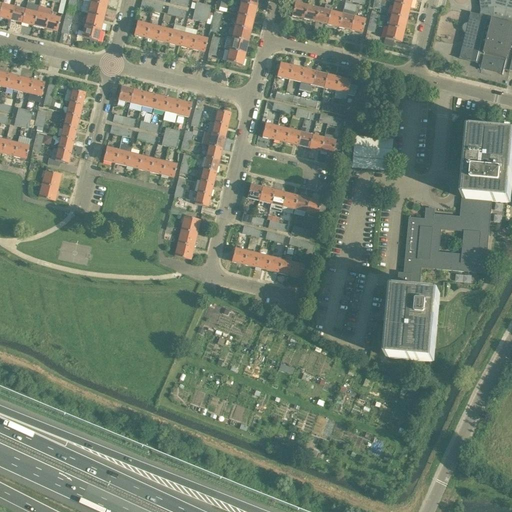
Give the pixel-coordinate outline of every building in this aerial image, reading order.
[(76,0),(68,0),(67,6),(75,8),(76,0)] [(229,1),(224,0),(220,0),(219,8),(227,10),(229,1)] [(382,1),(377,0),(373,0),(372,8),(379,10),(382,1)] [(459,58),(459,59),(482,64),(480,70),(481,70),(481,69),(502,74),(502,75),(504,70),(511,71),(511,0),(479,0),(481,11),(480,15),(470,13),(470,14),(471,14),(469,24),(468,24),(467,24),(466,24),(465,24),(464,25),(463,26),(463,27),(463,28),(462,28),(462,29),(463,30),(463,31),(463,32),(464,32),(465,33),(466,34),(460,59),(459,58)] [(152,11),(154,4),(142,1),(140,8),(152,11)] [(353,10),(354,3),(343,2),(342,8),(353,10)] [(90,3),(87,14),(103,18),(106,7),(90,3)] [(196,3),(194,12),(201,13),(203,4),(196,3)] [(303,19),(306,6),(294,3),(291,16),(303,19)] [(163,6),(154,4),(152,11),(161,13),(163,6)] [(203,4),(201,13),(208,15),(211,6),(203,4)] [(240,4),(237,15),(253,19),(256,8),(240,4)] [(409,8),(393,4),(390,16),(406,20),(409,8)] [(1,5),(0,10),(0,18),(10,21),(13,7),(1,5)] [(318,9),(315,22),(327,25),(330,12),(331,6),(325,5),(324,10),(318,9)] [(47,14),(48,8),(38,6),(37,11),(47,14)] [(318,9),(306,6),(303,19),(315,22),(318,9)] [(13,7),(10,21),(22,24),(25,10),(13,7)] [(175,17),(177,9),(168,7),(167,15),(175,17)] [(177,9),(175,17),(184,19),(186,12),(177,9)] [(36,13),(25,10),(22,24),(33,27),(36,13)] [(341,15),(338,28),(350,31),(353,17),(354,13),(343,10),(341,15)] [(64,21),(71,22),(73,14),(66,12),(64,21)] [(201,13),(194,12),(192,20),(199,22),(201,13)] [(330,12),(327,25),(338,28),(341,15),(330,12)] [(36,13),(33,27),(45,29),(48,16),(36,13)] [(201,13),(199,22),(206,24),(208,15),(201,13)] [(214,13),(212,21),(219,23),(221,14),(214,13)] [(103,18),(87,14),(84,26),(100,30),(103,18)] [(368,23),(376,24),(378,16),(371,14),(368,23)] [(253,19),(237,15),(234,27),(251,31),(253,19)] [(60,19),(48,16),(45,29),(57,32),(60,19)] [(390,16),(387,27),(404,31),(406,20),(390,16)] [(365,20),(353,17),(350,31),(362,34),(365,20)] [(71,22),(64,21),(61,33),(68,35),(71,22)] [(219,23),(212,21),(209,30),(217,32),(219,23)] [(145,39),(149,25),(137,22),(134,36),(145,39)] [(376,24),(368,23),(366,31),(374,33),(376,24)] [(149,25),(145,39),(157,42),(160,28),(149,25)] [(100,30),(84,26),(81,38),(98,42),(100,30)] [(193,35),(195,30),(182,26),(181,32),(193,35)] [(251,31),(234,27),(231,39),(248,43),(251,31)] [(404,31),(387,27),(384,39),(401,43),(404,31)] [(172,31),(160,28),(157,42),(169,44),(172,31)] [(184,34),(172,31),(169,44),(180,47),(184,34)] [(195,37),(184,34),(180,47),(192,50),(195,37)] [(207,40),(195,37),(192,50),(204,53),(207,40)] [(212,37),(210,46),(217,48),(219,39),(212,37)] [(248,43),(231,39),(229,50),(245,54),(248,43)] [(217,48),(210,46),(208,55),(215,56),(217,48)] [(245,54),(229,50),(226,62),(242,66),(245,54)] [(288,80),(292,67),(280,64),(276,77),(288,80)] [(292,67),(288,80),(300,83),(303,70),(292,67)] [(315,72),(303,70),(300,83),(312,86),(315,72)] [(327,75),(315,72),(312,86),(323,89),(327,75)] [(0,73),(0,87),(6,89),(9,75),(0,73)] [(9,75),(6,89),(17,92),(21,78),(9,75)] [(338,78),(327,75),(323,89),(335,91),(338,78)] [(32,81),(21,78),(17,92),(29,94),(32,81)] [(338,78),(335,91),(347,94),(350,81),(338,78)] [(44,84),(32,81),(29,94),(41,97),(44,84)] [(48,85),(46,95),(53,97),(55,87),(48,85)] [(129,104),(133,90),(121,88),(118,101),(129,104)] [(144,93),(133,90),(129,104),(141,107),(144,93)] [(72,91),(69,103),(82,106),(85,94),(72,91)] [(283,102),(285,94),(276,92),(274,100),(283,102)] [(144,93),(141,107),(153,110),(156,96),(144,93)] [(294,96),(285,94),(283,102),(292,104),(294,96)] [(53,97),(46,95),(43,105),(50,107),(53,97)] [(168,99),(156,96),(153,110),(165,112),(168,99)] [(306,107),(308,100),(299,98),(298,105),(306,107)] [(168,99),(165,112),(176,115),(179,102),(168,99)] [(317,102),(308,100),(306,107),(315,110),(317,102)] [(191,105),(179,102),(176,115),(188,118),(191,105)] [(69,103),(66,114),(79,118),(82,106),(69,103)] [(280,113),(282,105),(273,103),(272,111),(280,113)] [(11,106),(2,104),(0,112),(9,114),(11,106)] [(330,113),(332,106),(323,104),(321,111),(330,113)] [(282,105),(280,113),(289,115),(291,108),(282,105)] [(332,106),(330,113),(339,115),(340,108),(332,106)] [(23,119),(25,110),(18,109),(16,117),(23,119)] [(192,118),(200,119),(202,111),(194,109),(192,118)] [(304,119),(305,111),(297,109),(295,116),(304,119)] [(25,110),(23,119),(30,121),(32,112),(25,110)] [(217,111),(214,123),(227,126),(230,114),(217,111)] [(305,111),(304,119),(312,121),(314,113),(305,111)] [(37,112),(35,119),(45,121),(46,114),(37,112)] [(79,118),(66,114),(63,126),(76,129),(79,118)] [(0,115),(0,123),(6,125),(8,118),(0,115)] [(123,125),(125,118),(114,115),(112,122),(123,125)] [(174,115),(173,122),(185,125),(186,118),(174,115)] [(327,124),(329,117),(320,115),(318,122),(327,124)] [(23,119),(16,117),(14,126),(21,128),(23,119)] [(338,119),(329,117),(327,124),(336,126),(338,119)] [(125,118),(123,125),(133,128),(135,120),(125,118)] [(200,119),(192,118),(190,127),(198,128),(200,119)] [(30,121),(23,119),(21,128),(28,130),(30,121)] [(45,121),(35,119),(34,126),(43,129),(45,121)] [(148,131),(149,124),(140,122),(139,129),(148,131)] [(227,126),(214,123),(211,135),(225,138),(227,126)] [(158,126),(149,124),(148,131),(156,134),(158,126)] [(273,141),(277,127),(265,124),(261,138),(273,141)] [(76,129),(63,126),(60,137),(74,141),(76,129)] [(120,136),(122,129),(111,126),(110,134),(120,136)] [(288,130),(277,127),(273,141),(285,143),(288,130)] [(165,128),(163,137),(170,139),(173,130),(165,128)] [(122,129),(120,136),(130,139),(132,131),(122,129)] [(392,132),(380,129),(378,136),(390,139),(392,132)] [(173,130),(170,139),(178,141),(180,132),(173,130)] [(300,133),(288,130),(285,143),(297,146),(300,133)] [(185,131),(183,140),(190,142),(192,133),(185,131)] [(397,288),(397,290),(395,290),(389,358),(430,362),(436,300),(437,293),(420,292),(422,269),(445,271),(485,274),(492,202),(507,203),(511,148),(511,134),(472,131),(465,199),(467,199),(465,223),(449,222),(450,213),(435,212),(426,211),(425,219),(409,218),(404,267),(406,267),(406,274),(398,273),(397,288)] [(145,142),(147,135),(138,133),(136,140),(145,142)] [(312,136),(300,133),(297,146),(309,149),(312,136)] [(36,135),(34,143),(41,145),(43,136),(36,135)] [(155,137),(147,135),(145,142),(154,145),(155,137)] [(225,138),(211,135),(208,146),(222,150),(225,138)] [(323,139),(320,152),(332,155),(336,138),(324,135),(323,139)] [(50,145),(52,138),(44,136),(42,144),(50,145)] [(312,136),(309,149),(320,152),(323,139),(312,136)] [(392,139),(354,136),(351,168),(390,172),(392,139)] [(74,141),(60,137),(57,149),(71,152),(74,141)] [(170,139),(163,137),(161,146),(168,148),(170,139)] [(170,139),(168,148),(175,149),(178,141),(170,139)] [(190,142),(183,140),(181,149),(188,151),(190,142)] [(17,144),(5,141),(2,154),(14,157),(17,144)] [(41,145),(34,143),(32,152),(39,154),(41,145)] [(17,144),(14,157),(26,160),(29,147),(17,144)] [(208,146),(205,158),(219,161),(222,150),(208,146)] [(118,151),(106,148),(103,161),(115,164),(118,151)] [(57,149),(55,160),(48,159),(47,165),(59,168),(60,162),(68,164),(71,152),(57,149)] [(118,151),(115,164),(126,167),(130,154),(118,151)] [(141,157),(130,154),(126,167),(138,170),(141,157)] [(181,164),(188,166),(191,157),(183,155),(181,164)] [(141,157),(138,170),(150,173),(153,160),(141,157)] [(205,158),(203,170),(216,173),(219,161),(205,158)] [(153,160),(150,173),(161,176),(165,163),(153,160)] [(176,166),(165,163),(161,176),(173,179),(176,166)] [(188,166),(181,164),(179,173),(186,175),(188,166)] [(203,170),(200,181),(213,185),(216,173),(203,170)] [(61,175),(44,171),(41,184),(58,188),(61,175)] [(178,179),(176,188),(183,190),(185,181),(178,179)] [(213,185),(200,181),(197,193),(210,196),(213,185)] [(41,184),(38,198),(55,202),(57,194),(58,188),(41,184)] [(259,202),(262,188),(250,185),(247,199),(259,202)] [(174,196),(181,198),(183,190),(176,188),(174,196)] [(274,191),(262,188),(259,202),(270,204),(274,191)] [(285,194),(274,191),(270,204),(282,207),(285,194)] [(210,196),(197,193),(194,205),(207,208),(210,196)] [(285,194),(282,207),(294,210),(297,197),(285,194)] [(297,197),(294,210),(305,213),(309,200),(297,197)] [(309,200),(305,213),(317,216),(321,202),(309,200)] [(184,217),(186,210),(171,207),(170,214),(184,217)] [(253,225),(255,218),(243,215),(241,222),(253,225)] [(183,217),(180,230),(197,234),(198,228),(200,221),(183,217)] [(264,220),(255,218),(253,225),(262,227),(264,220)] [(278,224),(278,223),(269,221),(268,229),(276,231),(278,224)] [(278,224),(276,231),(285,233),(287,225),(278,223),(278,224)] [(250,236),(252,229),(243,227),(242,234),(250,236)] [(300,236),(301,229),(293,227),(291,234),(300,236)] [(250,236),(259,238),(261,231),(252,229),(250,236)] [(310,231),(301,229),(300,236),(308,239),(310,231)] [(180,230),(177,243),(194,247),(197,234),(180,230)] [(274,242),(275,234),(267,232),(265,240),(274,242)] [(275,234),(274,242),(282,244),(284,237),(275,234)] [(297,248),(299,240),(290,238),(288,245),(297,248)] [(299,240),(297,248),(307,250),(306,254),(312,256),(315,244),(299,240)] [(177,243),(174,256),(190,260),(194,247),(177,243)] [(243,265),(246,252),(234,249),(231,262),(243,265)] [(255,268),(258,255),(246,252),(243,265),(255,268)] [(267,271),(270,258),(258,255),(255,268),(267,271)] [(278,274),(282,261),(270,258),(267,271),(278,274)] [(290,277),(293,263),(282,261),(278,274),(290,277)] [(302,280),(305,266),(293,263),(290,277),(302,280)]
